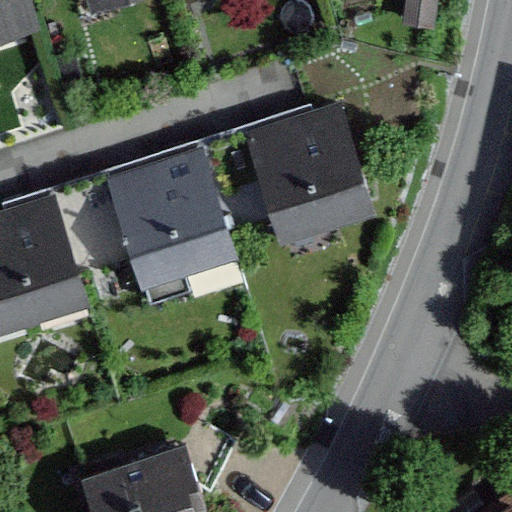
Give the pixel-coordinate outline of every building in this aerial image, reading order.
[(0,0),(0,39),(41,26),(32,0),(0,0)] [(337,106),(252,132),(286,240),(371,214),(337,106)] [(111,178),(145,282),(232,253),(198,150),(111,178)] [(0,216),(0,324),(1,329),(93,301),(62,198),(0,216)] [(203,511),(182,447),(94,476),(106,511),(203,511)]
